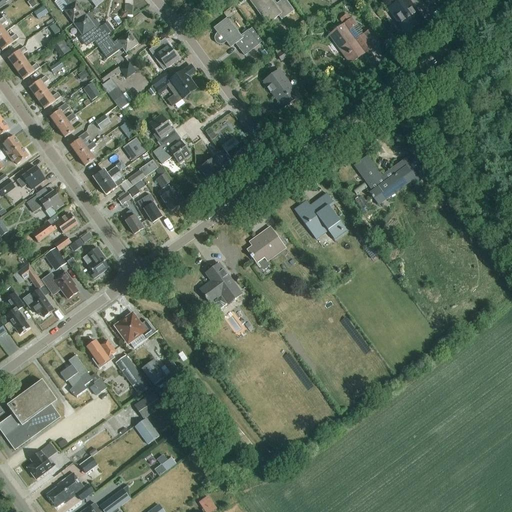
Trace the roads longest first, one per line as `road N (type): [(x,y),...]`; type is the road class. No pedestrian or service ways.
road 1 (residential): [(136,274),(0,85)]
road 2 (unclassified): [(283,166),(447,47)]
road 3 (unclassified): [(136,274),(283,166)]
road 4 (unclassified): [(0,374),(136,274)]
